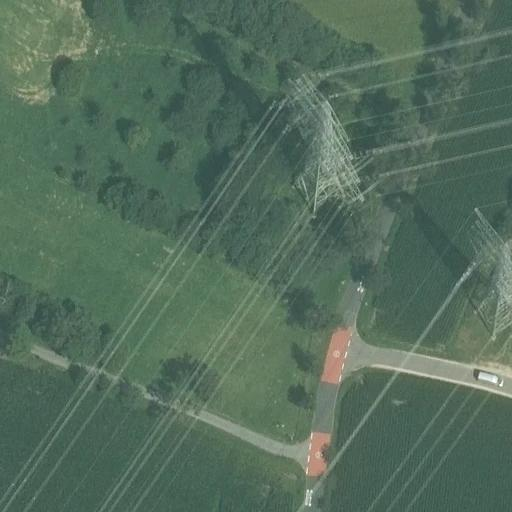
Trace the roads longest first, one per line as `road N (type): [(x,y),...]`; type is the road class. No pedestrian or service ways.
road 1 (unclassified): [(471,0),(333,341)]
road 2 (track): [(0,337),(263,444),(315,457)]
road 3 (unclassified): [(333,341),(511,388)]
road 4 (unclassified): [(333,341),(307,511)]
